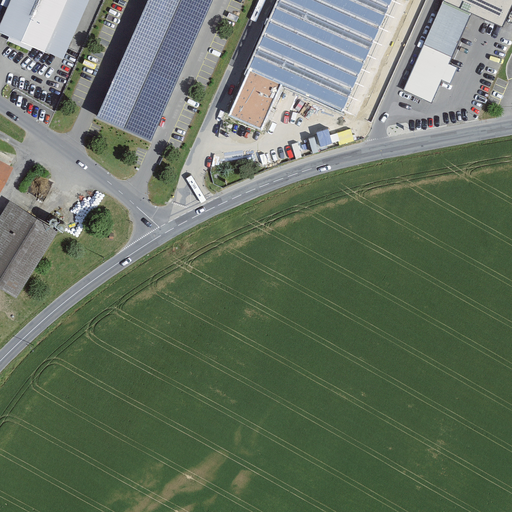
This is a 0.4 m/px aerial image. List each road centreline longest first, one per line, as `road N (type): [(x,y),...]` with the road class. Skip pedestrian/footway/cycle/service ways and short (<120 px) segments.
road 1 (tertiary): [(194,217),(323,164),(511,126)]
road 2 (unclassified): [(265,0),(198,151),(189,197),(194,217)]
road 3 (unclassified): [(164,233),(0,103)]
road 4 (tertiary): [(0,361),(79,290),(164,233)]
